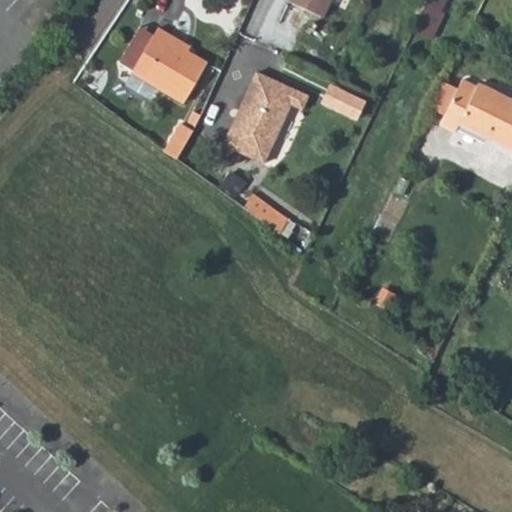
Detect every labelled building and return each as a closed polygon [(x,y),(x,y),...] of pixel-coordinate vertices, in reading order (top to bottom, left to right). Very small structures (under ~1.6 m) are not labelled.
[(291,0),(324,16),(331,0),(291,0)] [(445,0),(426,0),(424,5),(424,7),(439,15),(445,0)] [(424,7),(413,30),(428,38),(439,15),(424,7)] [(137,69),(158,32),(145,25),(124,62),(137,69)] [(174,35),(161,27),(158,32),(137,69),(136,71),(186,101),(209,61),(190,50),(172,39),(174,35)] [(193,46),(174,35),(172,39),(190,50),(193,46)] [(298,89),(258,70),(224,142),(264,162),(292,103),(298,89)] [(473,89),(460,82),(455,93),(441,120),(437,128),(453,136),(458,127),(511,155),(511,102),(507,101),(505,105),(490,98),(492,93),(476,85),(473,89)] [(330,86),(321,105),(355,121),(364,102),(330,86)] [(455,93),(441,86),(428,114),(441,120),(455,93)] [(298,89),(292,103),(303,108),(310,95),(298,89)] [(507,101),(492,93),(490,98),(505,105),(507,101)] [(174,130),(164,148),(177,155),(187,137),(174,130)] [(275,208),(252,191),(241,206),(267,226),(275,208)] [(511,228),(511,211),(506,209),(493,235),(505,241),(511,228)]
